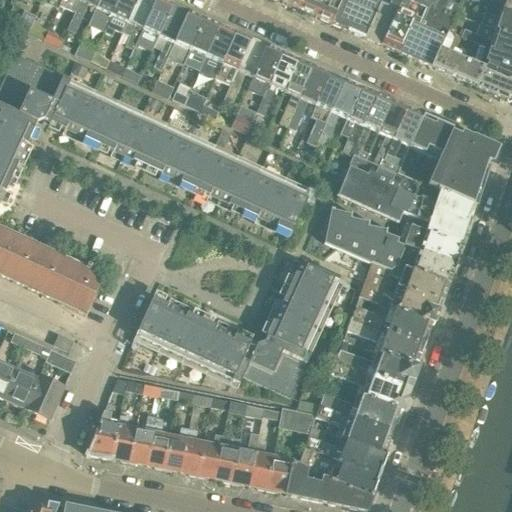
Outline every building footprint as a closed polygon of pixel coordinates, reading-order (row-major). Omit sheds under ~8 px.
[(59,8),(62,0),(44,0),(42,4),(49,7),(57,11),(59,8)] [(62,0),(59,8),(74,14),(80,0),(62,0)] [(87,7),(96,11),(100,0),(80,0),(74,14),(66,32),(74,35),(87,7)] [(103,35),(105,35),(120,0),(100,0),(96,11),(89,26),(97,29),(104,32),(103,35)] [(120,0),(105,35),(112,38),(114,33),(123,37),(123,35),(139,0),(120,0)] [(153,0),(139,0),(123,35),(130,38),(125,49),(133,52),(135,47),(136,47),(157,1),(153,0)] [(283,0),(282,4),(299,12),(303,0),(283,0)] [(303,0),(299,12),(315,19),(322,0),(303,0)] [(364,40),(380,5),(382,0),(322,0),(315,19),(364,40)] [(382,48),(403,1),(403,0),(392,0),(388,9),(380,5),(364,40),(382,48)] [(415,17),(413,20),(411,25),(399,56),(415,63),(431,70),(438,73),(475,89),(481,71),(472,65),(448,55),(439,51),(446,35),(458,6),(444,0),(403,0),(403,1),(410,3),(425,10),(421,20),(415,17)] [(469,0),(479,4),(511,18),(511,0),(504,0),(503,6),(489,0),(469,0)] [(157,1),(136,47),(151,53),(153,49),(171,8),(157,1)] [(382,48),(399,56),(411,25),(413,20),(404,16),(410,3),(403,1),(382,48)] [(484,15),(479,26),(511,40),(511,18),(479,4),(475,11),(484,15)] [(161,52),(153,70),(161,74),(165,64),(166,65),(188,15),(171,8),(153,49),(161,52)] [(11,28),(28,36),(31,29),(35,20),(35,19),(24,13),(18,24),(5,18),(2,24),(4,25),(11,28)] [(188,15),(166,65),(170,67),(171,64),(182,68),(183,67),(204,22),(188,15)] [(183,67),(198,74),(219,29),(204,22),(183,67)] [(460,39),(479,48),(511,62),(511,40),(479,26),(475,36),(464,31),(460,39)] [(31,29),(28,36),(38,41),(42,31),(32,27),(31,29)] [(219,29),(198,74),(215,82),(221,67),(235,36),(219,29)] [(47,34),(43,43),(53,48),(57,38),(47,34)] [(439,51),(448,55),(456,39),(446,35),(439,51)] [(221,67),(215,82),(230,89),(251,43),(235,36),(221,67)] [(252,80),(253,81),(267,50),(251,43),(230,89),(224,102),(232,106),(244,77),(252,80)] [(74,57),(89,64),(94,54),(95,53),(79,46),(74,57)] [(472,65),(481,71),(511,84),(511,62),(479,48),(472,65)] [(252,80),(247,92),(263,99),(283,57),(267,50),(253,81),(252,80)] [(109,63),(94,54),(89,64),(105,72),(109,63)] [(0,203),(33,132),(36,124),(42,122),(290,236),(308,197),(68,87),(70,82),(15,56),(0,87),(0,203)] [(275,90),(284,95),(298,64),(283,57),(263,99),(256,115),(263,118),(275,90)] [(105,72),(121,79),(125,70),(109,63),(105,72)] [(286,130),(287,130),(313,70),(298,64),(284,95),(290,97),(278,126),(286,129),(286,130)] [(306,104),(315,108),(329,77),(313,70),(287,130),(294,133),(306,104)] [(136,86),(140,78),(124,71),(121,79),(136,86)] [(511,84),(481,71),(475,89),(505,102),(505,103),(511,99),(511,84)] [(316,149),(318,143),(345,84),(329,77),(315,108),(310,120),(317,123),(310,140),(307,146),(316,149)] [(338,118),(346,122),(360,91),(345,84),(318,143),(325,146),(338,118)] [(156,85),(152,93),(168,100),(172,92),(156,85)] [(341,154),(349,158),(376,98),(360,91),(346,122),(339,138),(347,141),(341,154)] [(183,108),(199,115),(203,107),(205,101),(205,100),(199,97),(190,93),(187,99),(183,108)] [(171,102),(183,108),(187,99),(175,94),(171,102)] [(349,158),(351,159),(352,158),(356,159),(360,152),(369,132),(377,135),(391,105),(376,98),(349,158)] [(391,105),(377,135),(384,139),(378,152),(372,166),(380,170),(406,112),(391,105)] [(203,107),(199,115),(214,122),(218,114),(203,107)] [(380,170),(397,177),(397,176),(403,163),(394,159),(400,146),(409,150),(422,119),(406,112),(380,170)] [(230,130),(246,137),(252,124),(236,116),(230,130)] [(423,119),(409,150),(435,161),(438,163),(447,166),(435,193),(434,195),(475,212),(489,171),(485,169),(486,165),(489,166),(491,161),(496,151),(493,150),(471,140),(462,136),(461,135),(459,140),(450,136),(452,132),(423,119)] [(223,151),(230,135),(222,131),(215,147),(223,151)] [(368,156),(360,152),(356,159),(365,163),(366,161),(368,156)] [(324,245),(324,246),(365,264),(370,266),(390,274),(391,272),(394,270),(396,269),(397,269),(399,269),(402,269),(447,287),(452,274),(455,267),(457,261),(462,247),(463,247),(471,223),(475,212),(434,195),(435,193),(427,189),(397,176),(397,177),(380,170),(372,166),(365,163),(356,159),(352,158),(351,159),(352,159),(347,171),(348,172),(344,181),(338,196),(337,196),(336,198),(353,206),(397,225),(401,216),(414,221),(423,224),(421,231),(412,228),(410,232),(406,241),(405,243),(396,240),(386,236),(387,231),(385,230),(385,232),(383,231),(368,228),(369,223),(368,223),(367,224),(366,224),(350,220),(351,215),(350,215),(350,216),(335,213),(334,212),(334,211),(331,210),(330,210),(330,212),(331,212),(330,214),(324,245)] [(85,269),(0,230),(0,278),(85,318),(103,278),(89,271),(90,269),(86,267),(85,269)] [(256,348),(152,300),(134,339),(231,384),(238,387),(242,379),(290,401),(309,357),(305,355),(338,283),(299,265),(262,345),(256,348)] [(370,266),(366,276),(387,283),(389,278),(407,284),(404,292),(396,289),(394,297),(403,300),(402,301),(414,305),(414,303),(421,303),(428,305),(429,301),(441,305),(446,293),(448,287),(447,287),(402,269),(399,269),(397,269),(396,269),(394,270),(391,272),(390,274),(370,266)] [(358,299),(364,301),(378,306),(382,295),(388,299),(389,301),(391,301),(388,311),(393,313),(430,326),(441,305),(429,301),(428,305),(421,303),(414,303),(414,305),(402,301),(403,300),(394,297),(391,296),(384,291),(387,283),(366,276),(358,299)] [(358,300),(350,322),(422,348),(430,326),(393,313),(390,322),(384,320),(360,311),(364,301),(358,300)] [(373,354),(375,355),(415,369),(422,348),(350,322),(346,333),(376,344),(373,354)] [(10,344),(25,351),(29,342),(14,335),(10,344)] [(58,337),(53,348),(68,355),(73,344),(58,337)] [(29,342),(25,351),(40,358),(44,349),(29,342)] [(339,353),(345,354),(348,346),(342,344),(339,353)] [(44,363),(70,375),(75,364),(50,351),(44,363)] [(339,353),(334,366),(409,393),(411,389),(418,370),(415,369),(375,355),(371,364),(345,354),(339,353)] [(0,365),(0,400),(2,402),(16,372),(0,365)] [(359,387),(355,397),(398,413),(401,414),(409,393),(334,366),(331,377),(359,387)] [(16,372),(2,402),(24,412),(36,382),(16,372)] [(36,382),(24,412),(49,423),(63,390),(38,379),(36,382)] [(124,397),(125,393),(127,384),(118,382),(112,394),(124,397)] [(125,393),(142,396),(144,387),(127,384),(125,393)] [(142,396),(142,397),(155,399),(153,407),(152,414),(156,415),(157,407),(159,400),(159,399),(161,390),(144,387),(142,396)] [(161,390),(159,399),(176,403),(178,394),(161,390)] [(179,394),(176,403),(194,406),(195,398),(179,394)] [(323,396),(318,408),(390,435),(398,413),(355,397),(352,406),(323,396)] [(194,406),(211,410),(213,401),(195,398),(194,406)] [(211,410),(227,413),(230,405),(213,401),(211,410)] [(227,415),(244,418),(246,408),(230,405),(227,413),(227,415)] [(297,412),(316,416),(318,409),(298,405),(297,412)] [(261,422),(261,419),(264,411),(246,408),(244,418),(261,422)] [(315,418),(314,420),(323,424),(338,429),(335,438),(340,440),(383,455),(390,435),(318,408),(318,409),(316,416),(315,418)] [(261,419),(279,423),(280,415),(264,411),(261,419)] [(277,430),(308,437),(310,430),(314,420),(315,418),(281,411),(280,415),(279,423),(277,430)] [(103,415),(85,457),(111,462),(117,428),(108,426),(110,416),(103,415)] [(117,426),(111,462),(112,462),(112,461),(120,462),(121,464),(129,466),(135,432),(126,430),(128,419),(119,418),(117,426)] [(135,432),(129,466),(136,467),(137,466),(146,467),(153,425),(155,420),(147,419),(144,434),(135,432)] [(153,425),(146,467),(154,469),(155,471),(163,473),(169,439),(160,437),(162,427),(153,425)] [(169,439),(163,473),(170,474),(171,473),(180,474),(189,432),(180,430),(178,441),(169,439)] [(310,430),(308,437),(321,442),(324,435),(320,433),(310,430)] [(189,432),(180,474),(188,476),(189,478),(197,480),(204,446),(194,444),(196,434),(189,432)] [(237,453),(231,486),(238,488),(239,486),(248,488),(257,446),(258,438),(250,436),(246,455),(237,453)] [(204,446),(197,480),(204,481),(205,479),(215,481),(222,439),(214,437),(212,448),(204,446)] [(222,439),(215,481),(222,483),(223,485),(231,486),(237,453),(239,442),(222,439)] [(307,439),(303,452),(378,479),(386,457),(383,455),(340,440),(336,450),(307,439)] [(257,446),(248,488),(256,490),(257,492),(265,493),(272,460),(263,458),(265,448),(257,446)] [(303,452),(298,468),(370,500),(378,479),(303,452)] [(272,460),(265,493),(275,495),(276,494),(285,496),(291,464),(285,461),(286,455),(275,453),(274,459),(272,458),(272,460)] [(285,496),(285,497),(356,511),(366,511),(367,511),(370,500),(298,468),(291,464),(285,496)]
